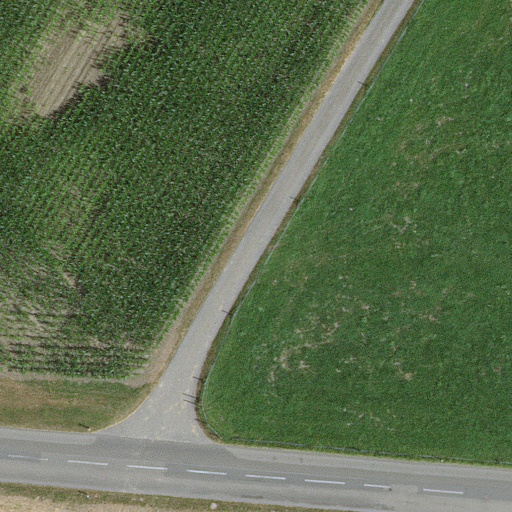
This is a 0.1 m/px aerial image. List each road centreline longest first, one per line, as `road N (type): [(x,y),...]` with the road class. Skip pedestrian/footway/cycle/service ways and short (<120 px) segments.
road 1 (track): [(400,0),(190,366),(162,471)]
road 2 (tertiary): [(0,458),(511,500)]
